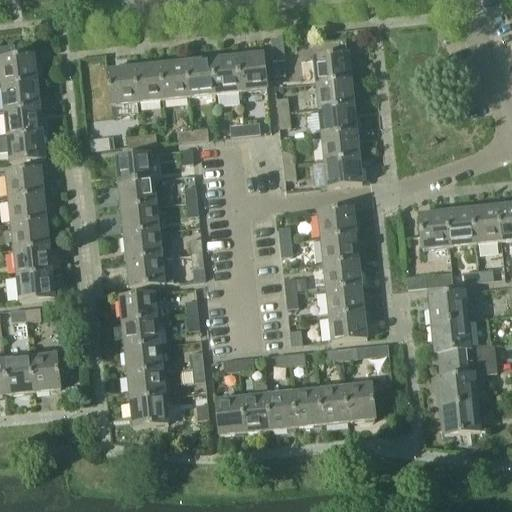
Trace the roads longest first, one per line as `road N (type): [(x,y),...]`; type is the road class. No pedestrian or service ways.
road 1 (residential): [(237,212),(391,197),(511,149)]
road 2 (residential): [(459,0),(511,139)]
